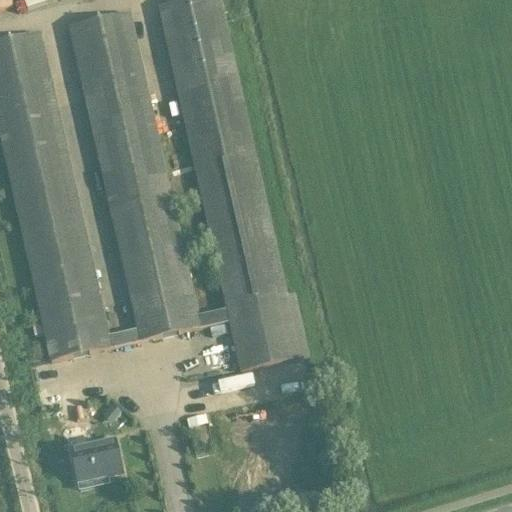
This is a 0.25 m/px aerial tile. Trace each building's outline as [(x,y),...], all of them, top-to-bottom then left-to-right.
[(202,332),(217,329),(228,326),(240,377),(309,361),(295,298),(288,299),(221,0),(206,0),(157,11),(225,314),(200,319),(131,17),(68,31),(135,333),(110,339),(41,37),(0,46),(0,146),(50,366),(113,352),(138,345),(138,346),(202,332)] [(0,0),(0,11),(14,8),(11,0),(0,0)] [(37,0),(20,6),(24,16),(63,4),(61,0),(37,0)] [(105,414),(113,421),(121,412),(113,405),(105,414)] [(189,429),(206,425),(204,416),(187,420),(189,429)] [(123,479),(115,443),(70,452),(78,489),(123,479)]
